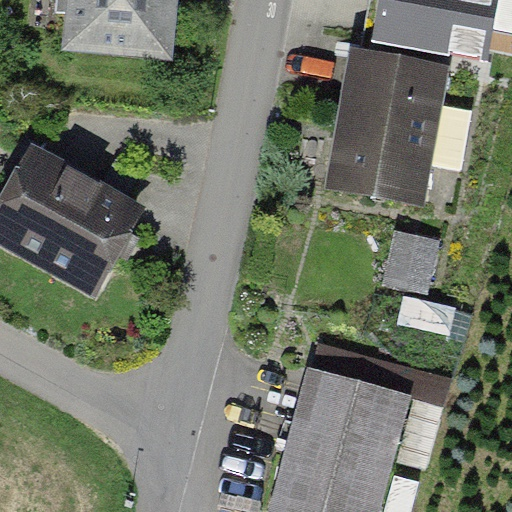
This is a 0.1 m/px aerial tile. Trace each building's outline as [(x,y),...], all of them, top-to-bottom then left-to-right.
[(180,59),(182,0),(76,0),(74,55),(180,59)] [(510,0),(375,0),(366,55),(496,79),(510,0)] [(450,75),(359,55),(329,193),(421,212),(450,75)] [(34,157),(0,215),(0,245),(98,302),(145,220),(34,157)] [(402,225),(389,282),(436,292),(449,235),(402,225)] [(413,292),(407,318),(457,328),(462,301),(413,292)] [(394,511),(421,396),(306,370),(273,511),(394,511)]
